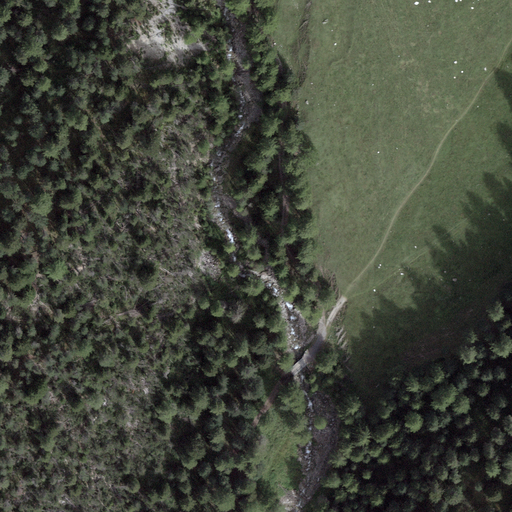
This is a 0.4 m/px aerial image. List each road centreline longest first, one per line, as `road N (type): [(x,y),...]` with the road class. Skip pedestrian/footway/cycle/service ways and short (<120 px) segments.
road 1 (track): [(251,0),(256,57),(319,291),(312,343)]
road 2 (track): [(312,343),(236,466),(231,511)]
